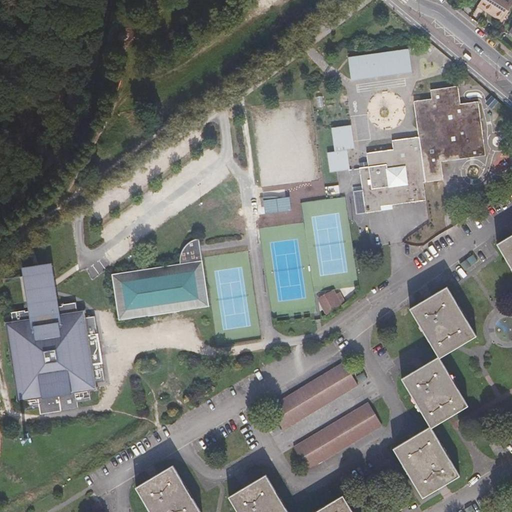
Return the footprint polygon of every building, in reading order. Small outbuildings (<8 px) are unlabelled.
[(481,0),(477,6),(489,13),(490,10),(496,14),(503,19),(511,4),(511,0),(481,0)] [(410,50),(350,58),(353,81),(413,73),(410,50)] [(381,206),(393,204),(426,200),(424,182),(444,179),(441,161),(485,154),(478,101),(461,104),(458,86),(431,90),(432,99),(414,101),(420,137),(392,141),(394,149),(367,153),(369,166),(360,168),(363,190),(354,192),(357,214),(382,211),(381,206)] [(329,172),(349,169),(346,151),(355,149),(351,126),(333,128),(336,152),(327,153),(329,172)] [(286,197),(263,199),(265,213),(291,210),(290,199),(286,200),(286,197)] [(511,235),(498,244),(511,267),(511,235)] [(117,319),(207,305),(197,238),(195,238),(191,240),(187,243),(184,246),(182,248),(180,253),(180,258),(179,264),(111,275),(117,319)] [(24,272),(28,303),(54,299),(50,264),(23,268),(24,272)] [(28,303),(24,272),(19,273),(23,303),(28,303)] [(439,357),(439,358),(456,347),(461,345),(476,335),(447,287),(411,308),(439,357)] [(330,307),(342,298),(336,291),(324,300),(330,307)] [(56,303),(55,299),(54,299),(28,303),(29,307),(24,308),(24,306),(9,308),(10,316),(22,398),(23,407),(39,404),(40,411),(77,405),(76,399),(89,397),(88,390),(87,381),(95,380),(103,379),(93,313),(86,314),(77,315),(76,307),(75,299),(60,301),(61,303),(56,303)] [(84,306),(76,307),(77,315),(86,314),(84,306)] [(333,317),(339,312),(334,307),(328,311),(333,317)] [(13,400),(22,398),(10,316),(1,317),(13,400)] [(431,426),(431,428),(468,405),(439,358),(439,357),(403,378),(431,426)] [(341,363),(266,407),(273,418),(279,429),(354,385),(341,363)] [(177,376),(170,382),(180,394),(186,389),(177,376)] [(96,389),(95,380),(87,381),(88,390),(96,389)] [(364,404),(290,447),(297,459),(303,471),(377,427),(364,404)] [(431,428),(431,426),(394,448),(423,496),(460,475),(431,428)] [(504,449),(503,449),(498,439),(490,444),(496,454),(504,449)] [(151,511),(200,511),(173,466),(137,487),(151,511)] [(287,511),(266,475),(230,497),(238,511),(287,511)] [(315,511),(353,511),(343,496),(315,511)]
